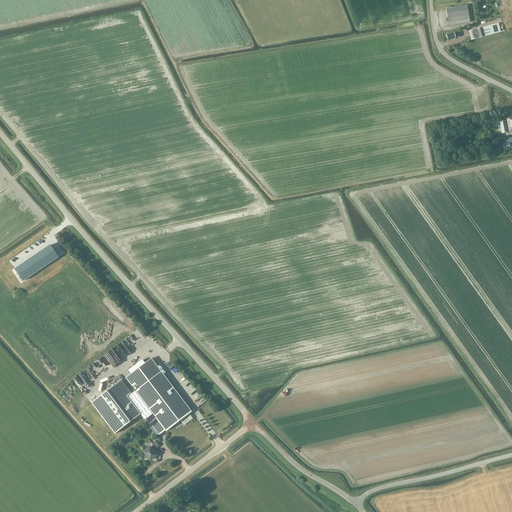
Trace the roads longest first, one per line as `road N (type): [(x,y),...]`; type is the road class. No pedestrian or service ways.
road 1 (tertiary): [(252,424),(0,133)]
road 2 (unclassified): [(355,504),(384,487),(511,455)]
road 3 (tertiary): [(136,511),(252,424)]
road 4 (unclassified): [(511,91),(440,50),(431,0)]
road 5 (unclassified): [(355,504),(252,424)]
